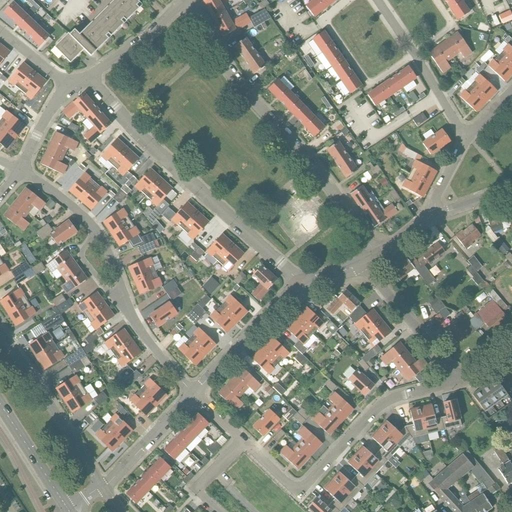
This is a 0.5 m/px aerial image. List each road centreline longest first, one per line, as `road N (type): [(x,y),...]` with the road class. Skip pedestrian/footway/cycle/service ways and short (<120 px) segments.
road 1 (residential): [(375,256),(312,166),(229,71),(191,0)]
road 2 (residential): [(305,286),(87,77)]
road 3 (residential): [(193,394),(142,333),(92,223),(20,172)]
road 4 (residential): [(466,380),(386,402),(303,487),(242,441)]
road 5 (residential): [(103,487),(0,334)]
road 6 (residential): [(467,139),(379,0)]
road 7 (residential): [(466,380),(363,263)]
road 8 (residential): [(193,394),(305,286)]
road 9 (residential): [(103,487),(193,394)]
road 10 (tertiary): [(67,510),(0,404)]
road 11 (residential): [(87,77),(185,0)]
